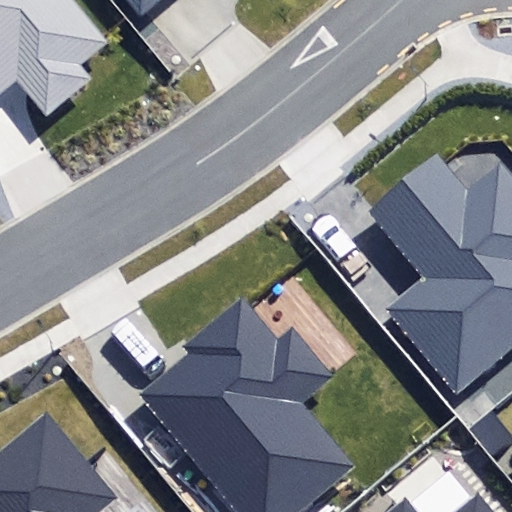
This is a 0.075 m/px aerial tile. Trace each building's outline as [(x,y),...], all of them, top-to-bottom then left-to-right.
[(105,42),(68,0),(0,0),(0,86),(12,76),(48,117),(94,77),(82,62),(105,42)] [(124,0),(139,17),(160,0),(124,0)] [(386,311),(457,396),(511,350),(511,177),(500,163),(467,190),(437,154),(370,210),(427,277),(386,311)] [(139,396),(230,511),(304,511),(360,468),(307,402),(334,381),(292,328),(276,341),(243,299),(187,343),(194,352),(139,396)] [(492,457),(511,440),(511,437),(490,411),(468,429),(492,457)] [(0,511),(99,511),(116,499),(48,414),(0,452),(0,511)] [(390,511),(490,511),(478,497),(460,511),(410,511),(402,502),(390,511)]
